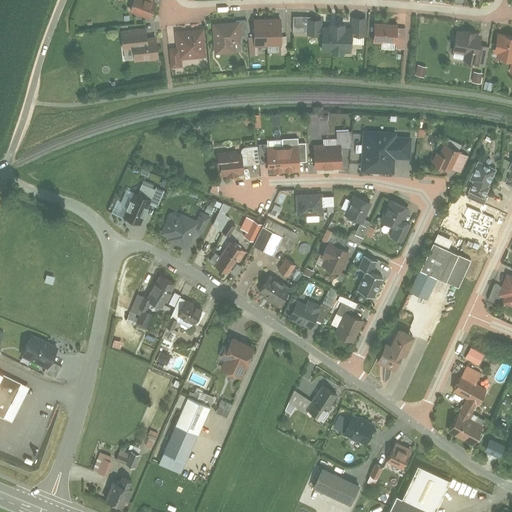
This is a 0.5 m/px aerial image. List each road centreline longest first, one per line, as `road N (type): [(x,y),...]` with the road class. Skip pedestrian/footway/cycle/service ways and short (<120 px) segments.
road 1 (residential): [(180,0),(481,14),(499,0)]
road 2 (residential): [(350,380),(146,247),(115,246)]
road 3 (residential): [(115,246),(84,396),(47,511)]
road 4 (residential): [(403,268),(431,207),(415,186),(333,180),(255,191)]
road 5 (residential): [(62,0),(4,172)]
road 6 (residential): [(115,246),(75,205),(4,172)]
road 7 (residential): [(350,380),(403,268)]
road 8 (residential): [(420,427),(470,315)]
